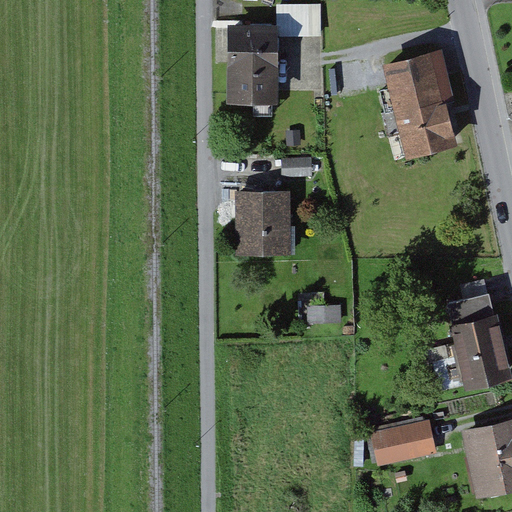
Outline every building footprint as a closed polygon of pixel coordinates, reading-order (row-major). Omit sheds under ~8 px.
[(282,3),(281,34),(324,35),(325,4),(282,3)] [(281,23),(231,22),(230,102),(280,103),(281,34),(281,23)] [(444,47),(385,62),(409,157),(468,142),(448,62),(444,47)] [(294,189),(238,190),(239,255),(294,254),(294,189)] [(493,291),(448,302),(469,388),(511,377),(511,365),(495,300),(493,291)] [(437,431),(434,418),(374,431),(382,465),(441,452),(437,431)] [(511,418),(465,429),(480,498),(511,491),(511,418)]
